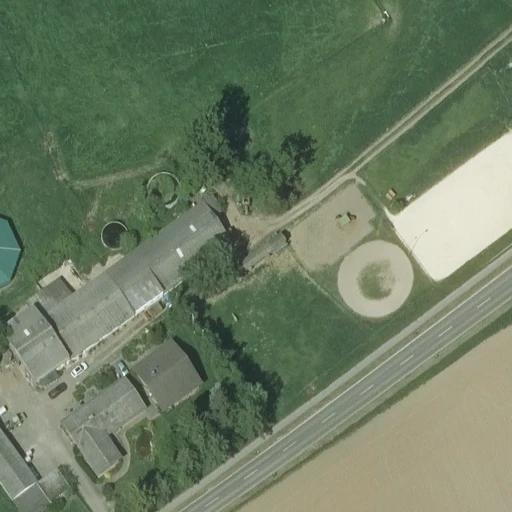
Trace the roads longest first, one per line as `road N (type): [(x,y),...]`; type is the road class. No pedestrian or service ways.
road 1 (track): [(148,321),(511,35)]
road 2 (tertiary): [(197,511),(511,283)]
